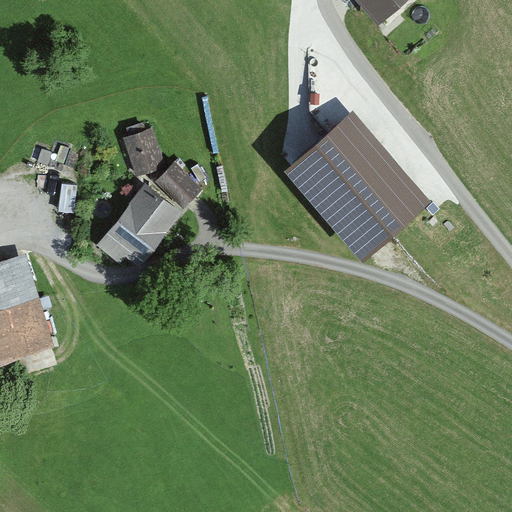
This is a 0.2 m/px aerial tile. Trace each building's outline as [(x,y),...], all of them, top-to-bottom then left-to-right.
[(357,0),(375,19),(396,0),(357,0)] [(286,174),(362,262),(430,204),(354,117),(286,174)] [(135,173),(159,164),(147,128),(122,137),(135,173)] [(38,163),(48,166),(53,153),(48,151),(42,150),(38,163)] [(189,196),(198,187),(171,161),(154,178),(180,205),(189,196)] [(124,249),(135,258),(174,209),(143,184),(96,242),(116,259),(124,249)] [(0,357),(48,343),(33,295),(22,299),(10,258),(0,260),(0,357)]
